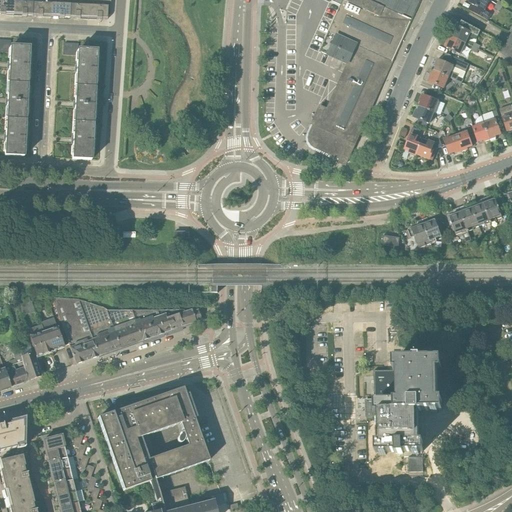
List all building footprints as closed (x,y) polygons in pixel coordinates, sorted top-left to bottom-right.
[(5,15),(13,16),(14,2),(0,0),(0,15),(5,16),(5,15)] [(412,20),(369,0),(332,0),(333,1),(341,4),(330,30),(336,33),(357,43),(357,45),(393,61),(412,20)] [(369,0),(412,20),(420,0),(369,0)] [(490,0),(489,0),(470,0),(469,3),(471,5),(468,11),(487,21),(491,15),(484,12),(490,0)] [(14,2),(13,16),(21,16),(21,17),(26,17),(26,16),(31,16),(32,3),(14,2)] [(32,3),(31,16),(35,17),(35,18),(42,18),(42,17),(51,17),(51,4),(32,3)] [(51,4),(51,17),(59,18),(59,19),(63,19),(64,18),(69,18),(70,5),(51,4)] [(88,19),(89,6),(70,5),(69,18),(75,19),(74,20),(79,20),(79,19),(88,19)] [(108,7),(89,6),(88,19),(96,20),(96,21),(101,21),(101,20),(107,21),(108,7)] [(452,37),(466,44),(471,33),(478,36),(480,32),(461,21),(458,27),(455,26),(452,32),(453,33),(452,37)] [(336,33),(326,55),(348,64),(334,96),(370,112),(393,61),(357,45),(357,43),(336,33)] [(466,44),(452,37),(449,42),(448,41),(445,47),(461,55),(466,44)] [(505,58),(511,47),(506,43),(500,53),(505,58)] [(29,48),(10,47),(10,52),(9,84),(27,85),(29,48)] [(97,51),(78,50),(78,55),(76,87),(95,88),(97,51)] [(456,80),(462,83),(464,80),(458,77),(459,75),(451,72),(453,67),(465,72),(469,64),(456,59),(445,54),(442,62),(437,60),(434,66),(436,67),(434,72),(448,78),(456,80)] [(448,78),(434,72),(432,76),(431,75),(428,82),(444,89),(448,78)] [(27,85),(9,84),(7,120),(25,120),(27,85)] [(74,123),(93,124),(95,88),(76,87),(74,123)] [(437,93),(430,90),(428,96),(434,98),(437,93)] [(370,112),(334,96),(328,109),(320,106),(316,116),(312,125),(314,126),(311,134),(310,137),(310,140),(310,142),(311,144),(313,146),(315,148),(316,149),(340,159),(340,160),(340,162),(340,163),(341,164),(343,165),(344,165),(346,165),(348,163),(370,112)] [(421,103),(419,107),(434,113),(438,102),(422,96),(420,102),(421,103)] [(507,133),(511,131),(511,105),(499,109),(507,133)] [(434,113),(419,107),(418,111),(416,110),(413,118),(429,124),(434,113)] [(446,117),(450,122),(456,115),(452,111),(446,117)] [(484,124),(490,141),(496,139),(495,137),(501,135),(496,121),(500,119),(498,115),(496,111),(492,112),(495,120),(484,124)] [(25,120),(7,120),(5,155),(24,156),(25,120)] [(73,159),(91,160),(93,124),(74,123),(73,159)] [(490,141),(484,124),(473,128),(478,143),(483,141),(484,143),(490,141)] [(416,157),(417,155),(422,142),(417,140),(420,131),(412,128),(405,150),(410,152),(409,154),(416,157)] [(455,137),(461,153),(468,151),(467,149),(472,147),(467,133),(455,137)] [(461,153),(455,137),(444,140),(449,155),(455,153),(455,155),(461,153)] [(422,142),(417,155),(430,160),(433,161),(436,154),(432,153),(434,150),(432,150),(434,144),(429,142),(430,140),(424,138),(422,142)] [(434,142),(434,144),(437,150),(442,147),(439,138),(434,139),(434,142)] [(486,197),(481,199),(490,223),(496,221),(496,220),(501,218),(494,200),(488,203),(486,197)] [(490,223),(481,199),(477,201),(479,206),(471,209),(478,227),(484,224),(484,225),(490,223)] [(478,227),(471,209),(466,211),(464,206),(459,208),(467,232),(473,230),(473,229),(478,227)] [(467,232),(459,208),(453,210),(455,216),(449,218),(456,235),(461,233),(462,234),(467,232)] [(428,218),(421,221),(430,244),(436,242),(435,240),(441,238),(434,220),(430,222),(428,218)] [(430,244),(421,221),(416,223),(417,227),(407,231),(410,238),(414,237),(418,248),(430,244)] [(465,243),(471,241),(467,232),(462,234),(465,243)] [(398,248),(400,238),(383,236),(382,246),(398,248)] [(99,356),(77,300),(52,297),(76,364),(99,356)] [(30,301),(29,298),(16,303),(21,317),(34,313),(31,301),(30,301)] [(141,341),(130,310),(120,310),(107,309),(78,300),(77,300),(99,356),(141,341)] [(184,310),(155,310),(163,333),(201,320),(198,310),(192,311),(191,309),(184,312),(184,310)] [(154,337),(144,310),(130,310),(141,341),(141,342),(154,337)] [(163,334),(163,333),(155,310),(144,310),(154,337),(163,334)] [(43,332),(44,331),(51,352),(64,347),(54,318),(40,323),(43,332)] [(44,331),(43,332),(36,334),(34,327),(27,330),(37,358),(51,353),(51,352),(44,331)] [(28,381),(23,367),(20,352),(18,346),(13,347),(14,350),(12,351),(15,359),(9,361),(10,364),(3,366),(4,370),(10,388),(28,381)] [(23,367),(28,381),(42,377),(33,353),(25,356),(23,350),(20,352),(23,367)] [(373,402),(366,402),(367,414),(367,420),(381,420),(381,442),(375,442),(376,453),(398,452),(398,454),(403,454),(403,452),(416,452),(416,458),(408,458),(409,473),(423,473),(422,442),(417,442),(416,411),(441,411),(441,401),(435,401),(435,370),(441,370),(441,360),(421,361),(421,358),(416,358),(416,361),(393,361),(393,371),(373,372),(373,402)] [(0,391),(10,388),(4,370),(0,371),(0,391)] [(117,412),(112,413),(98,419),(100,426),(123,491),(149,482),(153,494),(159,492),(156,480),(209,461),(207,455),(185,394),(183,388),(117,412)] [(23,420),(0,426),(0,451),(17,448),(16,446),(23,444),(23,420)] [(46,452),(64,447),(60,431),(50,434),(52,439),(43,441),(46,452)] [(73,445),(79,447),(79,448),(80,445),(83,436),(77,433),(73,445)] [(76,457),(82,459),(83,456),(86,447),(80,445),(79,448),(79,447),(76,457)] [(67,459),(64,447),(46,452),(48,463),(67,459)] [(36,511),(22,456),(0,461),(0,463),(2,470),(0,470),(0,472),(5,490),(7,490),(11,507),(9,508),(10,511),(36,511)] [(89,458),(83,456),(82,459),(79,468),(85,470),(89,458)] [(67,459),(48,463),(51,474),(70,470),(67,459)] [(84,478),(90,480),(91,477),(94,468),(88,466),(84,478)] [(70,470),(51,474),(54,485),(72,481),(70,470)] [(87,489),(92,491),(93,491),(94,488),(97,479),(91,477),(90,480),(87,489)] [(72,481),(54,485),(57,496),(75,492),(72,481)] [(89,500),(95,502),(96,499),(99,490),(94,488),(93,491),(92,491),(89,500)] [(153,511),(215,511),(213,503),(190,509),(188,503),(185,488),(175,490),(160,494),(159,492),(153,494),(156,503),(151,504),(153,511)] [(75,492),(57,496),(59,507),(78,503),(75,492)] [(92,511),(95,511),(98,511),(99,510),(102,501),(96,499),(95,502),(92,511)] [(80,511),(78,503),(59,507),(60,511),(80,511)]
